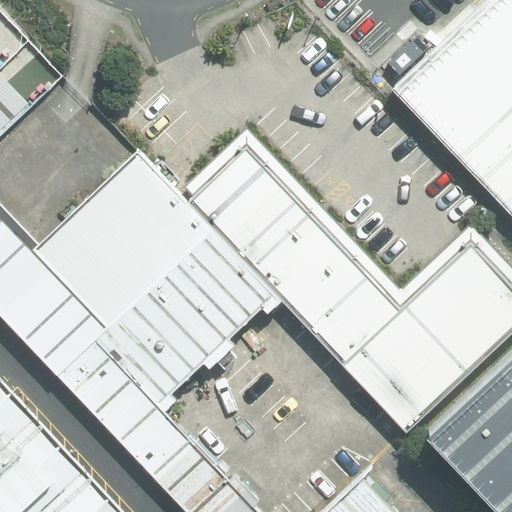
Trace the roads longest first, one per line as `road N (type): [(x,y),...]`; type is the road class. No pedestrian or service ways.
road 1 (unknown): [(328,409),(293,442),(272,446),(245,441),(204,396)]
road 2 (unknown): [(428,511),(328,409)]
